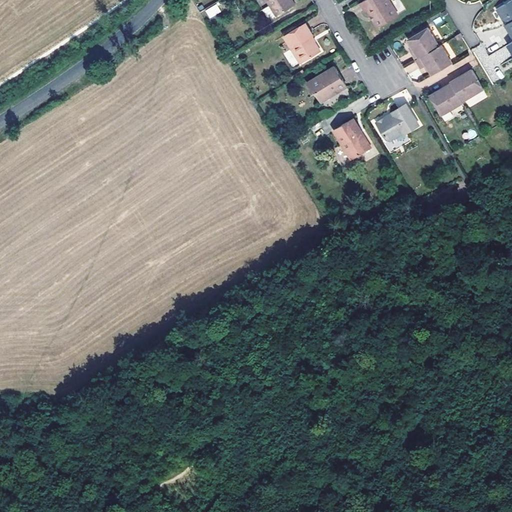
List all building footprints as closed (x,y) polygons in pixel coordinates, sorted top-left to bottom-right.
[(268,0),(278,15),(293,6),(289,0),(268,0)] [(390,0),(366,0),(362,3),(366,10),(369,8),(380,26),(399,15),(390,0)] [(511,0),(497,9),(503,20),(504,20),(506,24),(505,24),(505,25),(511,38),(511,0)] [(208,18),(221,13),(218,4),(205,9),(208,18)] [(268,7),(263,9),(270,19),(274,16),(268,7)] [(313,43),(310,37),(314,35),(307,22),(286,35),(293,47),(301,61),(321,50),(316,41),(313,43)] [(430,71),(432,74),(452,63),(441,45),(438,47),(427,29),(409,40),(411,43),(415,50),(412,51),(410,52),(421,69),(423,68),(426,66),(430,71)] [(313,43),(316,41),(319,40),(315,34),(314,35),(310,37),(313,43)] [(348,85),(336,66),(315,78),(320,87),(327,98),(348,85)] [(458,76),(460,79),(471,72),(468,68),(457,75),(458,76)] [(440,90),(442,92),(430,99),(441,116),(462,103),(461,101),(482,88),(471,72),(460,79),(458,76),(450,82),(451,84),(440,90)] [(315,78),(308,82),(314,92),(316,90),(320,87),(315,78)] [(320,87),(316,90),(323,101),(327,98),(320,87)] [(440,90),(439,88),(428,95),(430,99),(442,92),(440,90)] [(406,133),(420,125),(407,103),(393,111),(395,114),(387,118),(386,116),(378,121),(387,138),(391,139),(405,131),(406,133)] [(355,118),(335,129),(351,157),(371,146),(355,118)] [(466,141),(476,135),(473,129),(462,135),(466,141)]
